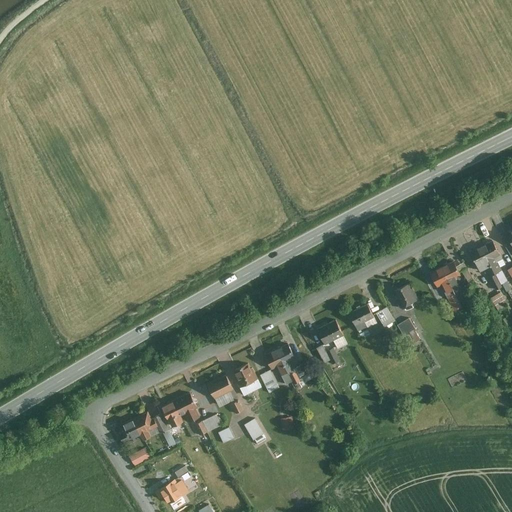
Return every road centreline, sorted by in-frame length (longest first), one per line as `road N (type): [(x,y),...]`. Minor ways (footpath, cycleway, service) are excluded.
road 1 (residential): [(150,511),(89,412),(511,197)]
road 2 (secondary): [(0,418),(245,275),(511,137)]
